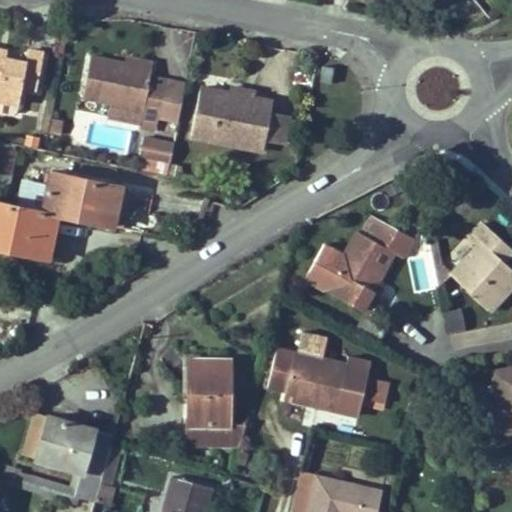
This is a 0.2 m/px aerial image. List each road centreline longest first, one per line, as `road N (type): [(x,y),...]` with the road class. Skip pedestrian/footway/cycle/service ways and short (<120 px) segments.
road 1 (tertiary): [(409,123),(371,161),(0,381)]
road 2 (residential): [(183,0),(354,35),(404,58)]
